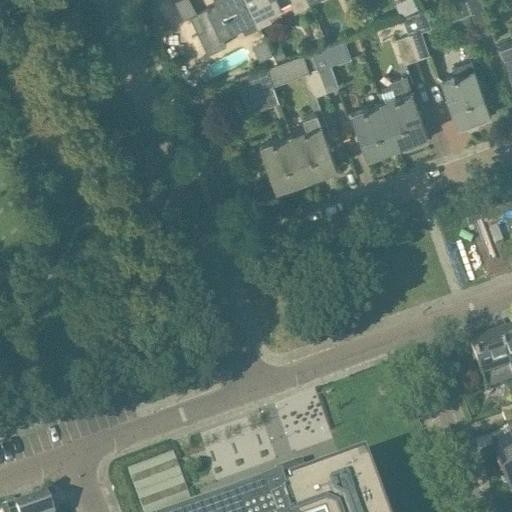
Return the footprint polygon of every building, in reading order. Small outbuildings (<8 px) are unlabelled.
[(221,34),(255,18),(247,0),(215,0),(216,0),(195,10),(212,46),(224,40),(221,34)] [(247,0),(255,18),(289,1),(293,10),(309,3),(307,0),(247,0)] [(471,11),(466,0),(446,0),(442,2),(449,19),(471,11)] [(480,35),(493,30),(481,0),(466,0),(471,11),(480,35)] [(151,10),(156,21),(165,17),(160,6),(151,10)] [(430,53),(421,29),(432,25),(425,8),(403,16),(409,33),(417,58),(430,53)] [(417,58),(409,33),(396,38),(405,62),(417,58)] [(331,42),(338,61),(350,56),(344,37),(331,42)] [(511,78),(511,39),(500,44),(511,78)] [(271,47),(276,58),(284,55),(278,43),(271,47)] [(311,49),(318,66),(330,61),(324,44),(311,49)] [(318,122),(290,132),(307,177),(337,166),(326,136),(330,135),(315,94),(314,95),(305,70),(318,66),(311,49),(277,62),(266,65),(272,82),(300,72),(318,122)] [(458,122),(460,128),(490,117),(488,111),(490,110),(471,59),(451,66),(453,73),(441,78),(456,122),(458,122)] [(339,86),(330,61),(318,66),(326,90),(339,86)] [(236,76),(242,93),(272,82),(266,65),(236,76)] [(326,90),(318,66),(305,70),(314,95),(315,94),(326,90)] [(427,133),(411,88),(407,76),(390,82),(391,86),(378,91),(381,99),(397,144),(402,142),(404,148),(428,139),(426,133),(427,133)] [(276,188),(307,177),(290,132),(279,101),(272,82),(242,93),(249,112),(274,103),(285,134),(260,143),(276,188)] [(367,155),(397,144),(381,99),(351,110),(367,155)] [(511,333),(498,338),(511,376),(511,333)] [(511,376),(498,338),(470,348),(486,392),(511,382),(511,376)] [(511,408),(501,413),(506,424),(511,422),(511,408)] [(492,448),(502,476),(511,472),(511,428),(508,430),(511,441),(492,448)] [(174,455),(133,471),(148,511),(158,511),(191,500),(174,455)] [(362,511),(346,466),(278,490),(217,511),(362,511)] [(511,472),(502,476),(511,502),(511,472)] [(55,511),(51,498),(10,511),(55,511)] [(9,511),(18,509),(14,499),(5,502),(8,511),(9,511)]
